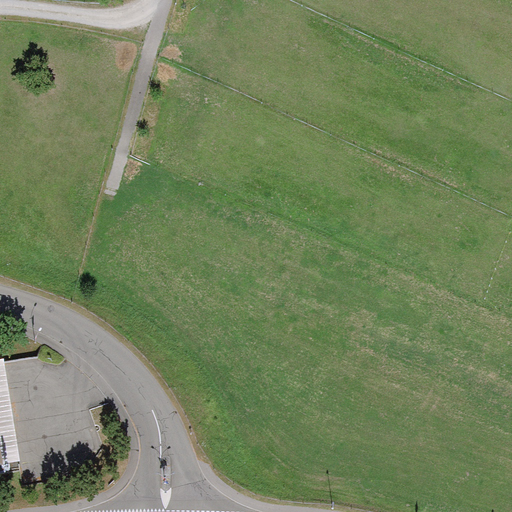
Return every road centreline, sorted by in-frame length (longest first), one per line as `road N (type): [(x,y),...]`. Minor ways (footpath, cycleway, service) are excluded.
road 1 (unclassified): [(0,303),(97,345),(137,381),(166,445),(167,511)]
road 2 (track): [(0,5),(114,19),(156,0)]
